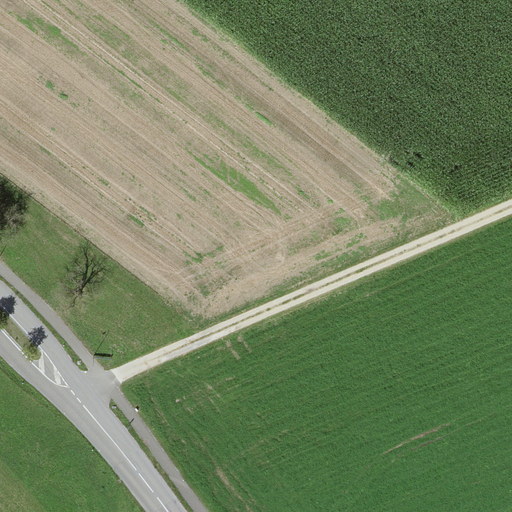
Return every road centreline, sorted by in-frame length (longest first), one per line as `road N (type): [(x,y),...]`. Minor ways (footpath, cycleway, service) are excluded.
road 1 (track): [(80,400),(107,381),(511,206)]
road 2 (secondary): [(0,304),(168,511)]
